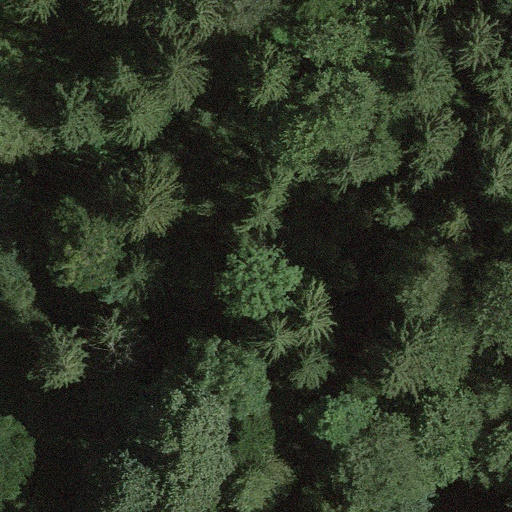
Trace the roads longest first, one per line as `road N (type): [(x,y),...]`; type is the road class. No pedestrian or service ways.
road 1 (track): [(35,501),(67,420),(70,339),(18,143)]
road 2 (track): [(0,385),(35,501)]
